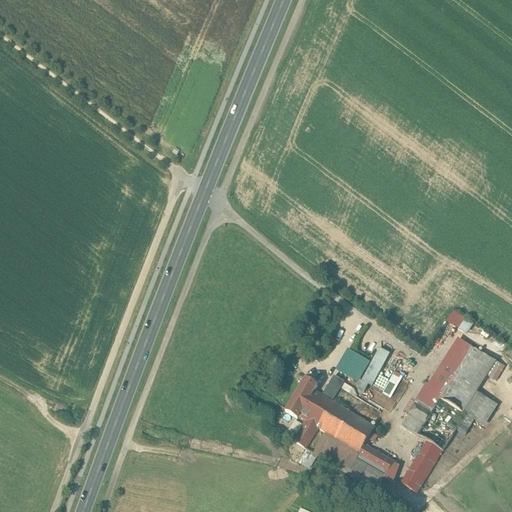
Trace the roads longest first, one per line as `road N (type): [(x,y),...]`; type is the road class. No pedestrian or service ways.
road 1 (primary): [(286,0),(202,194),(83,511)]
road 2 (track): [(180,173),(52,511)]
road 3 (track): [(103,511),(218,203)]
road 4 (track): [(218,203),(343,306),(350,323),(328,368)]
road 5 (track): [(0,34),(180,173)]
road 6 (track): [(302,0),(218,203)]
